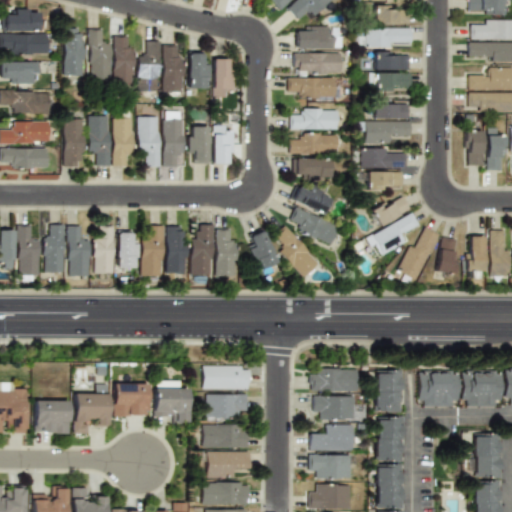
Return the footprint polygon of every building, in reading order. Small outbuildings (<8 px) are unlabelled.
[(285,0),(276,9),(267,0),(285,0)] [(292,0),(284,8),(294,19),(303,10),(305,12),(306,10),(310,15),(326,0),(292,0)] [(499,0),(465,0),(465,11),(481,11),(481,14),(488,14),(499,14),(499,0)] [(406,24),(406,9),(389,9),(389,6),(371,6),(371,23),(406,24)] [(1,30),(1,15),(11,15),(11,9),(24,9),(24,12),(35,12),(35,30),(1,30)] [(481,20),(490,20),(511,20),(511,39),(467,39),(466,39),(466,25),(481,24),(481,20)] [(292,31),(302,31),(302,26),(325,26),(325,36),(330,36),(330,48),(292,48),(292,31)] [(407,27),(407,42),(387,42),(387,47),(361,47),(361,27),(407,27)] [(59,74),(78,74),(78,59),(79,59),(79,42),(77,42),(77,34),(73,34),(73,28),(59,28),(59,74)] [(84,28),(98,29),(98,41),(101,41),(101,43),(107,43),(106,79),(86,79),(86,63),(85,63),(85,55),(83,55),(84,28)] [(0,34),(42,34),(42,52),(27,52),(27,54),(10,54),(10,51),(2,51),(2,48),(0,48),(0,34)] [(109,83),(128,83),(128,66),(129,66),(130,50),(127,50),(127,47),(124,47),(124,35),(109,35),(109,83)] [(156,41),(142,41),(142,54),(139,54),(139,55),(133,55),(133,91),(153,91),(153,76),(154,76),(155,68),(156,68),(156,41)] [(464,42),(467,42),(511,42),(511,61),(491,61),(488,61),(488,56),(464,56),(464,42)] [(158,91),(177,91),(177,76),(178,76),(178,59),(175,59),(175,56),(172,56),(172,45),(158,45),(158,91)] [(405,69),(405,55),(387,54),(388,51),(370,51),(369,69),(405,69)] [(290,53),(290,66),(294,66),(294,71),(303,71),(303,74),(325,73),(325,72),(337,71),(336,53),(290,53)] [(184,54),(199,54),(199,64),(205,64),(205,77),(201,77),(201,88),(184,88),(184,54)] [(208,58),(208,88),(219,88),(219,91),(230,91),(230,70),(224,70),(224,58),(208,58)] [(0,61),(35,61),(35,72),(29,72),(29,83),(7,83),(7,79),(0,79),(0,61)] [(464,89),(466,89),(510,89),(510,67),(488,67),(485,67),(485,69),(483,70),(483,74),(484,76),(481,76),(481,75),(464,75),(464,89)] [(407,73),(407,88),(389,88),(389,91),(371,91),(372,73),(407,73)] [(283,77),(331,77),(331,96),(314,96),(314,97),(294,97),(294,92),(283,92),(283,77)] [(0,89),(0,103),(7,104),(7,107),(9,107),(9,113),(45,113),(45,93),(30,92),(30,91),(22,91),(22,90),(0,89)] [(464,92),(465,92),(511,92),(511,111),(475,111),(475,106),(464,106),(464,92)] [(404,118),(404,103),(387,103),(387,100),(369,99),(369,117),(404,118)] [(285,114),(296,114),(296,111),(299,111),(299,108),(318,108),(318,110),(333,110),(333,119),(332,119),(332,129),(285,129),(285,114)] [(83,115),(103,115),(103,131),(104,131),(105,164),(92,164),(92,153),(89,153),(89,151),(83,151),(83,115)] [(133,117),(153,117),(153,133),(154,133),(154,166),(142,166),(142,154),(138,154),(138,152),(133,152),(133,117)] [(108,118),(127,118),(127,134),(128,134),(128,151),(125,151),(125,154),(122,154),(122,165),(108,165),(108,118)] [(59,119),(77,119),(77,135),(79,135),(79,152),(76,152),(76,160),(73,160),(73,166),(59,166),(59,119)] [(0,143),(0,129),(7,129),(7,126),(9,126),(9,120),(45,121),(45,141),(29,141),(29,142),(21,142),(21,144),(0,143)] [(158,120),(177,120),(177,135),(179,135),(179,152),(176,152),(176,155),(173,155),(173,166),(158,166),(158,120)] [(360,143),(360,121),(405,121),(405,135),(388,135),(388,134),(384,134),(384,135),(386,136),(386,140),(384,141),(384,143),(360,143)] [(184,150),(189,150),(189,161),(204,161),(204,126),(187,126),(187,136),(184,136),(184,150)] [(208,163),(208,133),(218,133),(219,130),(229,130),(229,152),(224,152),(224,163),(208,163)] [(460,131),(478,131),(478,162),(478,164),(464,164),(464,148),(460,148),(460,131)] [(286,140),(286,152),(332,153),(332,145),(332,144),(333,135),(316,135),(316,134),(300,133),(300,136),(297,136),(297,140),(286,140)] [(483,135),(500,135),(500,145),(500,152),(497,152),(497,170),(482,170),(482,162),(483,135)] [(0,148),(42,148),(42,167),(26,167),(26,168),(9,168),(9,165),(6,165),(6,162),(0,162),(0,148)] [(402,167),(402,152),(382,153),(382,148),(356,148),(356,167),(402,167)] [(291,158),(291,174),(307,174),(307,180),(316,180),(316,177),(327,177),(327,158),(291,158)] [(399,172),(398,187),(381,186),(381,190),(363,189),(363,172),(399,172)] [(294,186),(288,200),(319,214),(327,198),(317,194),(319,191),(306,185),(304,190),(294,186)] [(406,208),(398,196),(383,205),(382,202),(366,211),(375,226),(406,208)] [(291,207),(286,219),(296,224),(294,227),(296,229),(295,231),(311,238),(312,236),(326,243),(333,227),(291,207)] [(379,254),(368,235),(407,213),(414,225),(400,233),(399,232),(396,234),(396,235),(398,235),(400,238),(399,240),(400,242),(379,254)] [(59,224),(46,224),(46,235),(42,235),(42,238),(39,238),(39,255),(41,255),(41,272),(51,272),(51,271),(60,271),(59,224)] [(195,224),(209,224),(209,241),(208,241),(208,258),(207,258),(206,274),(186,274),(187,238),(192,238),(192,230),(195,230),(195,224)] [(13,225),(27,225),(27,238),(30,238),(30,240),(36,240),(35,275),(15,274),(16,259),(14,259),(14,242),(13,242),(13,225)] [(63,225),(77,225),(77,238),(80,238),(80,240),(85,240),(85,275),(65,275),(66,260),(64,260),(64,242),(63,242),(63,225)] [(145,225),(159,225),(159,242),(158,242),(158,259),(157,259),(157,275),(137,275),(137,239),(142,239),(142,231),(145,231),(145,225)] [(109,226),(96,226),(96,237),(92,237),(92,239),(89,239),(89,257),(91,257),(91,273),(100,273),(100,272),(109,272),(109,226)] [(163,226),(176,226),(176,230),(180,230),(180,239),(183,239),(183,257),(182,257),(182,272),(162,272),(163,226)] [(280,226),(271,235),(281,244),(279,246),(280,248),(276,251),(300,275),(313,262),(303,252),(304,251),(280,226)] [(434,234),(421,227),(410,249),(406,247),(394,270),(411,279),(434,234)] [(212,229),(226,229),(226,240),(229,240),(229,242),(232,242),(232,260),(230,260),(230,275),(211,275),(212,229)] [(0,230),(10,230),(10,268),(0,268),(0,230)] [(259,230),(245,237),(250,246),(245,248),(251,261),(253,260),(257,269),(273,262),(259,230)] [(485,230),(500,230),(499,250),(504,250),(504,275),(484,275),(485,230)] [(120,266),(120,267),(131,267),(131,257),(134,257),(134,243),(128,243),(128,233),(113,233),(113,250),(112,250),(112,256),(113,256),(113,266),(120,266)] [(438,236),(452,239),(449,256),(452,257),(449,274),(432,271),(438,236)] [(479,236),(465,236),(465,254),(462,254),(462,271),(480,271),(479,236)] [(245,370),(238,370),(238,365),(198,366),(199,389),(245,388),(245,370)] [(354,369),(313,368),(313,374),(306,374),(306,391),(354,391),(354,369)] [(511,369),(502,369),(502,404),(511,404),(511,369)] [(375,372),(399,372),(398,415),(375,414),(375,372)] [(417,402),(417,373),(455,373),(455,403),(451,404),(451,407),(422,407),(422,402),(417,402)] [(466,407),(466,402),(461,402),(461,374),(500,374),(500,407),(466,407)] [(175,381),(150,380),(149,415),(171,416),(171,422),(184,423),(184,388),(175,388),(175,381)] [(0,421),(6,422),(6,433),(22,433),(22,389),(10,389),(10,382),(0,382),(0,421)] [(143,383),(108,383),(109,415),(143,415),(143,383)] [(69,433),(85,433),(85,425),(104,426),(104,393),(69,393),(69,433)] [(201,416),(243,416),(243,394),(202,394),(201,416)] [(350,396),(309,396),(309,412),(316,412),(316,419),(350,419),(350,396)] [(30,432),(64,432),(65,400),(30,400),(30,432)] [(378,419),(399,419),(399,464),(378,464),(378,419)] [(305,450),(349,450),(349,425),(321,424),(321,434),(306,434),(305,450)] [(198,448),(245,447),(244,425),(198,425),(198,448)] [(470,433),(496,433),(498,478),(470,478),(470,433)] [(246,452),(203,451),(202,477),(229,477),(230,468),(245,468),(246,452)] [(304,471),(312,471),(312,478),(346,479),(346,455),(304,454),(304,471)] [(399,467),(398,510),(375,510),(376,466),(399,467)] [(473,481),(495,481),(495,502),(496,502),(496,511),(471,511),(471,506),(470,506),(470,481),(473,481)] [(245,504),(244,482),(198,483),(198,505),(245,504)] [(305,492),(305,508),(346,509),(347,485),(312,484),(312,492),(305,492)] [(29,494),(28,511),(62,511),(63,486),(48,486),(48,495),(29,494)] [(0,511),(20,511),(21,488),(3,488),(3,497),(0,496),(0,511)] [(101,511),(102,498),(82,498),(82,488),(68,488),(67,511),(101,511)]
